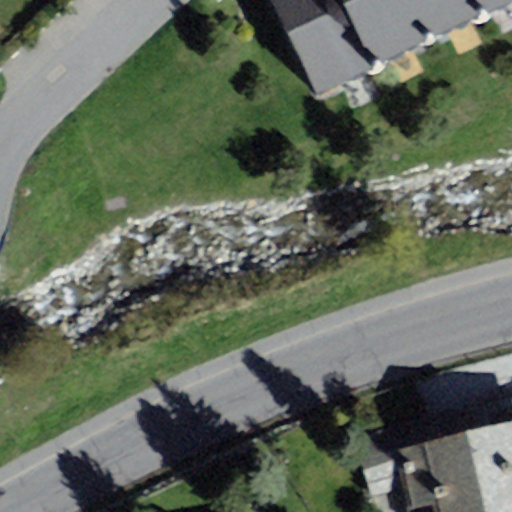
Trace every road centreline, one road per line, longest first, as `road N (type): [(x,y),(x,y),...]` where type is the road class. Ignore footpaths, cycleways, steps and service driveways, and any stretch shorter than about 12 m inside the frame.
road 1 (secondary): [(19,511),(197,414),(511,305)]
road 2 (residential): [(0,144),(17,119),(150,0)]
